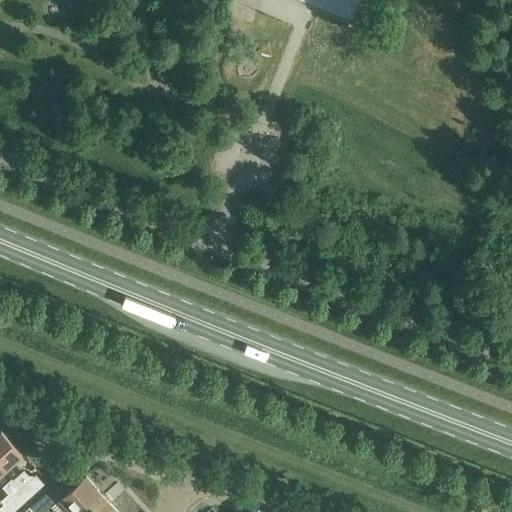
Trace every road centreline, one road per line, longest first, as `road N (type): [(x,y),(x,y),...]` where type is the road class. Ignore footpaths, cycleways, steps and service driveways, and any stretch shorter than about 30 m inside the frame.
road 1 (unclassified): [(511,358),(238,254),(0,151)]
road 2 (primary): [(511,444),(0,240)]
road 3 (residential): [(188,481),(0,405)]
